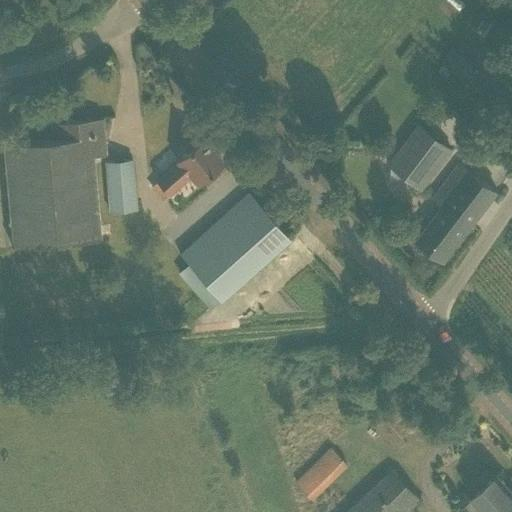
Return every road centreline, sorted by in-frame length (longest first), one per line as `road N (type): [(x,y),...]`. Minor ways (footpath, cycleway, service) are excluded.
road 1 (tertiary): [(428,319),(143,1)]
road 2 (track): [(9,359),(418,311)]
road 3 (unclassified): [(0,69),(69,49),(143,1)]
road 4 (unclassified): [(428,319),(511,201)]
road 5 (tertiary): [(511,415),(428,319)]
